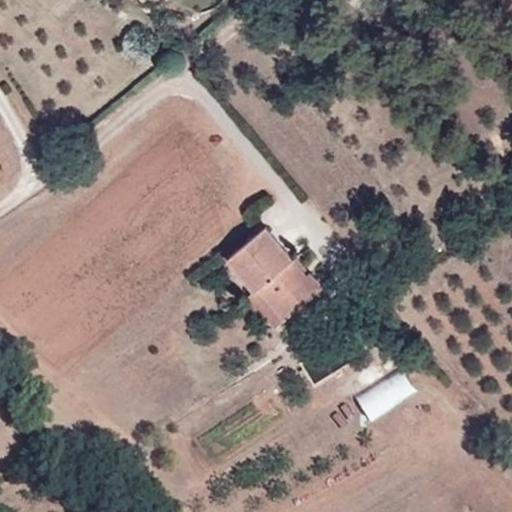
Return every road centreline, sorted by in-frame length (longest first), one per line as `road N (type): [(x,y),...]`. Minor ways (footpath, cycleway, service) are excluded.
road 1 (unknown): [(45,182),(158,93),(191,82),(206,89),(339,251)]
road 2 (track): [(0,211),(45,182),(0,103)]
